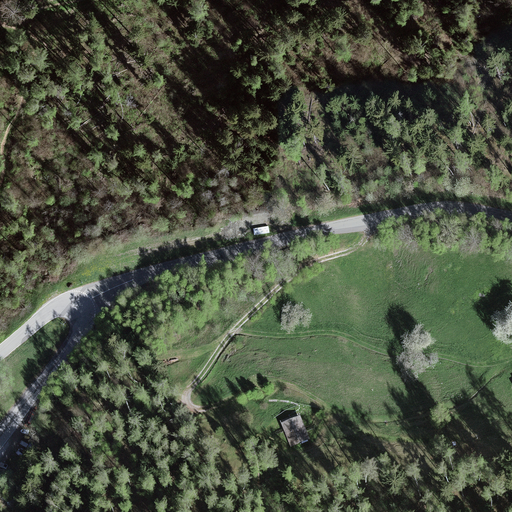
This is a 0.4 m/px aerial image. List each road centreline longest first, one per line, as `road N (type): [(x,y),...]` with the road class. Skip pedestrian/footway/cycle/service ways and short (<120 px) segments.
road 1 (track): [(329,408),(385,419),(460,403),(504,360),(472,364),(394,353),(331,331),(231,331)]
road 2 (tertiary): [(511,220),(408,210),(130,280),(79,306)]
road 3 (track): [(364,221),(348,250),(304,263),(284,279),(179,397),(183,409),(200,409),(269,384),(329,408)]
road 4 (tertiary): [(79,306),(74,341),(0,436)]
